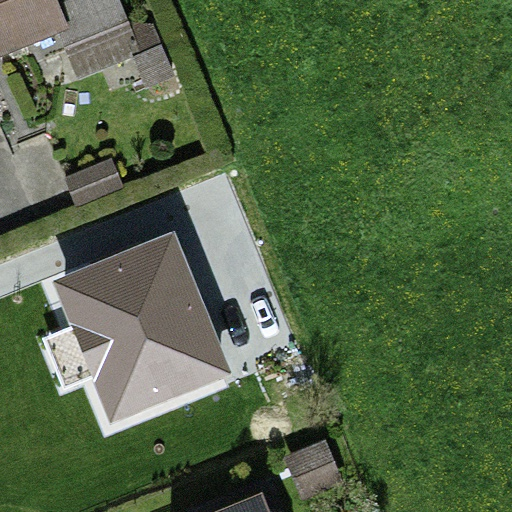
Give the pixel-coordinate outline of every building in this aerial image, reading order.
[(0,0),(0,49),(58,26),(78,76),(132,54),(145,85),(176,73),(152,14),(130,23),(120,0),(0,0)] [(112,154),(65,174),(77,203),(125,182),(112,154)] [(231,365),(174,222),(53,270),(74,322),(43,334),(64,385),(94,373),(110,413),(231,365)] [(341,480),(324,438),(285,453),(302,495),(341,480)] [(273,511),(263,485),(193,511),(273,511)]
